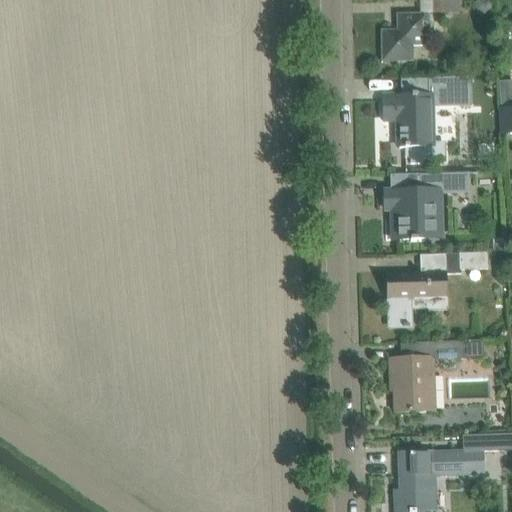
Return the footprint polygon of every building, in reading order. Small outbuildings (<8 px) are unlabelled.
[(461,0),(440,0),(441,14),(462,13),(461,0)] [(489,0),(480,0),(479,2),(488,13),(495,7),(489,0)] [(428,14),(397,15),(397,31),(381,31),(381,63),(413,63),(412,48),(429,47),(428,14)] [(385,97),(382,97),(383,122),(399,122),(400,149),(410,149),(410,165),(446,165),(445,144),(432,144),(431,107),(471,107),(470,78),(428,79),(428,96),(385,97)] [(511,109),(500,110),(502,136),(511,135),(511,109)] [(390,176),(391,193),(385,193),(385,211),(398,210),(399,241),(440,240),(439,194),(469,193),(469,174),(390,176)] [(452,237),(453,255),(466,254),(465,236),(452,237)] [(487,254),(438,256),(439,275),(406,276),(404,276),(403,277),(402,278),(400,279),(399,280),(388,280),(388,270),(387,270),(389,321),(389,323),(390,325),(391,326),(392,327),(394,328),(395,329),(397,329),(410,329),(409,299),(427,299),(428,309),(449,309),(448,297),(447,297),(446,276),(462,275),(462,271),(488,270),(487,254)] [(471,342),(438,343),(401,344),(402,360),(390,361),(390,381),(398,380),(398,391),(394,391),(395,414),(435,412),(433,361),(439,361),(439,360),(471,360),(471,342)] [(501,451),(501,436),(462,437),(463,453),(483,452),(501,451)] [(463,453),(393,455),(394,478),(399,478),(400,492),(394,492),(395,511),(424,511),(430,511),(429,491),(434,491),(434,477),(483,476),(483,452),(463,453)]
